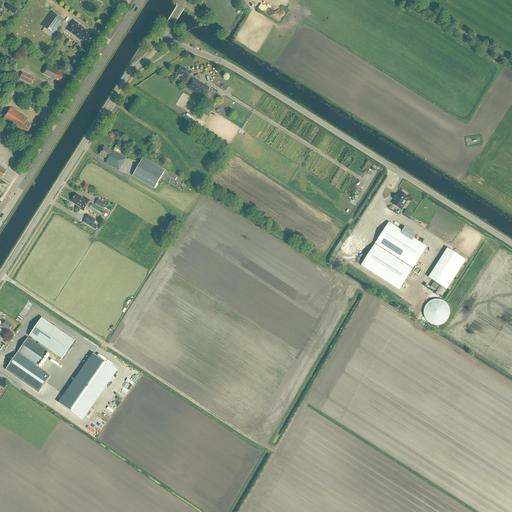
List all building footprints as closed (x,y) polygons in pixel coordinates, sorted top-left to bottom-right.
[(38,3),(39,0),(35,0),(33,6),(41,9),(43,5),(38,3)] [(15,14),(18,10),(9,5),(7,9),(15,14)] [(54,36),(64,21),(51,12),(41,26),(54,36)] [(86,32),(83,30),(84,28),(74,21),(67,30),(82,41),(87,44),(94,36),(87,31),(86,32)] [(61,83),(65,76),(59,73),(60,72),(47,66),(43,74),(61,83)] [(186,71),(181,67),(177,73),(180,75),(179,76),(182,77),(182,76),(184,77),(183,78),(186,80),(185,82),(188,84),(186,88),(204,98),(210,88),(193,78),(193,77),(190,75),(191,73),(187,70),(186,71)] [(31,85),(34,79),(23,73),(20,79),(31,85)] [(18,133),(17,134),(18,134),(21,130),(27,133),(31,126),(26,123),(28,119),(11,108),(3,120),(18,129),(16,132),(18,133)] [(192,124),(195,119),(187,114),(184,119),(192,124)] [(113,152),(104,147),(100,155),(108,160),(106,163),(119,171),(126,158),(113,151),(113,152)] [(154,189),(164,171),(143,159),(132,176),(154,189)] [(409,197),(405,195),(406,194),(402,192),(401,192),(400,192),(397,196),(397,197),(395,196),(394,198),(395,199),(392,204),(401,209),(404,205),(409,197)] [(74,198),(87,206),(90,201),(85,197),(84,199),(76,194),(74,198)] [(84,211),(87,206),(74,198),(71,202),(82,209),(81,210),(84,211)] [(102,208),(105,203),(98,199),(96,204),(102,208)] [(92,209),(106,217),(108,215),(103,212),(102,213),(93,208),(92,209)] [(91,227),(96,220),(87,215),(83,222),(91,227)] [(85,231),(88,226),(78,220),(76,225),(85,231)] [(402,231),(389,223),(375,243),(413,268),(426,247),(413,238),(415,235),(404,228),(402,231)] [(410,272),(412,269),(374,245),(372,247),(361,266),(398,290),(410,272)] [(446,290),(465,260),(455,254),(453,252),(448,249),(430,279),(446,290)] [(14,311),(20,314),(23,307),(17,305),(14,311)] [(62,359),(75,340),(41,317),(28,336),(62,359)] [(2,322),(0,320),(0,325),(1,325),(2,326),(2,327),(9,331),(12,326),(5,322),(4,324),(2,323),(2,322)] [(38,367),(48,352),(28,338),(17,353),(38,367)] [(89,349),(85,348),(84,352),(82,352),(84,346),(81,345),(76,358),(85,361),(87,355),(89,349)] [(50,376),(38,367),(17,353),(5,370),(38,393),(50,376)] [(81,420),(86,412),(115,369),(94,355),(66,398),(61,405),(81,420)] [(71,384),(79,367),(72,364),(66,376),(71,378),(68,383),(71,384)] [(0,370),(0,374),(18,388),(22,382),(2,368),(0,370)]
